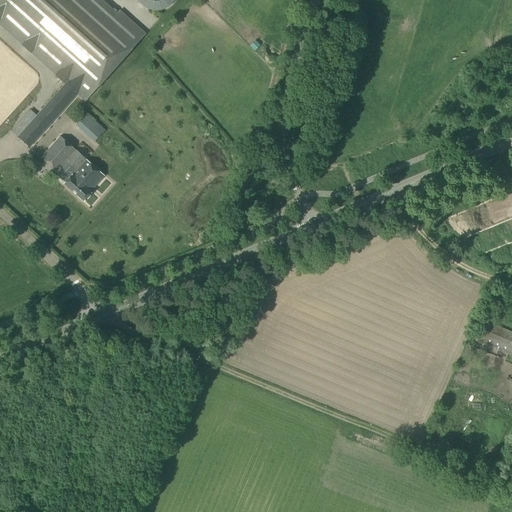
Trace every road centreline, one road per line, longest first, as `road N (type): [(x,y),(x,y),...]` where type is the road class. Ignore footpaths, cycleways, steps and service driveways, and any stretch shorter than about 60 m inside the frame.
road 1 (unclassified): [(511,493),(239,381),(105,316)]
road 2 (unclassified): [(315,227),(295,184),(282,123),(318,0)]
road 3 (tertiary): [(105,316),(315,227)]
road 4 (tertiary): [(315,227),(511,141)]
road 5 (unclassified): [(105,316),(0,215)]
